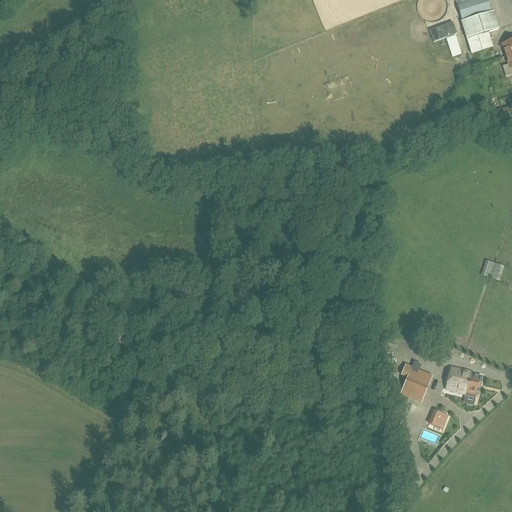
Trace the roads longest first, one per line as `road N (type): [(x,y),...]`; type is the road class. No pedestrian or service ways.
road 1 (track): [(0,335),(55,357),(155,423),(226,511)]
road 2 (track): [(403,511),(401,494),(511,384)]
